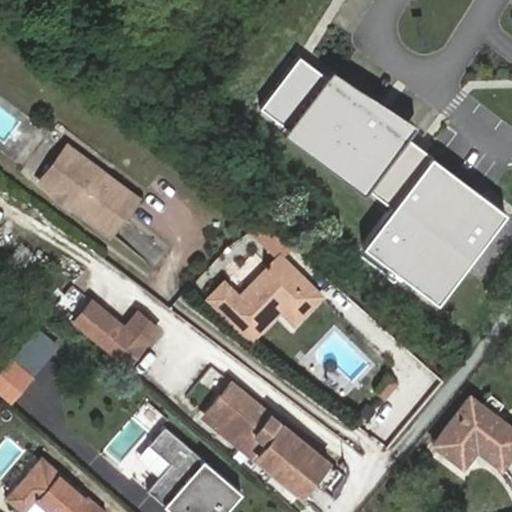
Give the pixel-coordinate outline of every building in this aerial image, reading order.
[(299,55),(259,107),(389,206),(360,246),(435,303),(505,212),(299,55)] [(65,142),(37,177),(55,191),(60,191),(70,199),(71,204),(107,232),(135,195),(65,142)] [(55,191),(53,195),(69,207),(71,204),(70,199),(60,191),(55,191)] [(285,241),(262,222),(248,228),(275,252),(285,241)] [(291,322),(315,295),(276,260),(232,305),(220,318),(247,343),(278,310),(291,322)] [(52,307),(99,347),(117,325),(135,305),(112,285),(96,303),(73,283),(69,287),(52,307)] [(208,307),(220,318),(232,305),(220,294),(208,307)] [(373,386),(381,399),(401,387),(393,373),(373,386)] [(215,420),(299,491),(309,478),(311,476),(325,459),(230,380),(215,398),(225,407),(222,412),(211,403),(205,410),(215,419),(215,420)] [(433,441),(460,462),(473,444),(480,449),(501,464),(511,450),(511,425),(468,393),(433,441)] [(243,511),(252,501),(174,436),(158,455),(180,474),(158,501),(170,511),(243,511)] [(473,444),(460,462),(466,466),(480,449),(473,444)] [(49,511),(105,511),(106,510),(41,455),(5,496),(23,511),(26,511),(36,500),(49,511)] [(325,459),(311,476),(322,485),(336,468),(325,459)]
